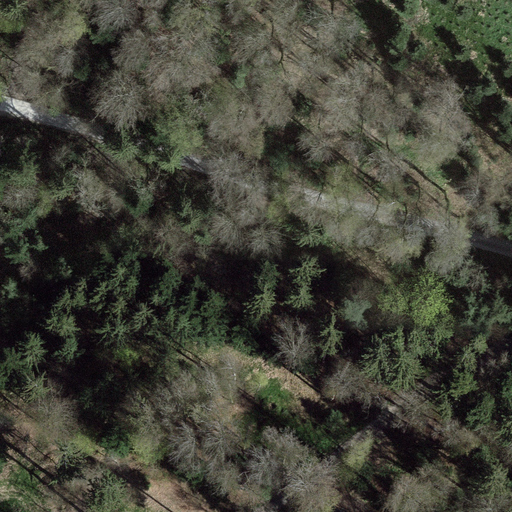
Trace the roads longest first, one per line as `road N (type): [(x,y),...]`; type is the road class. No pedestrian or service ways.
road 1 (unclassified): [(511,253),(0,113)]
road 2 (track): [(511,344),(419,388),(255,511)]
road 3 (track): [(48,0),(16,117)]
